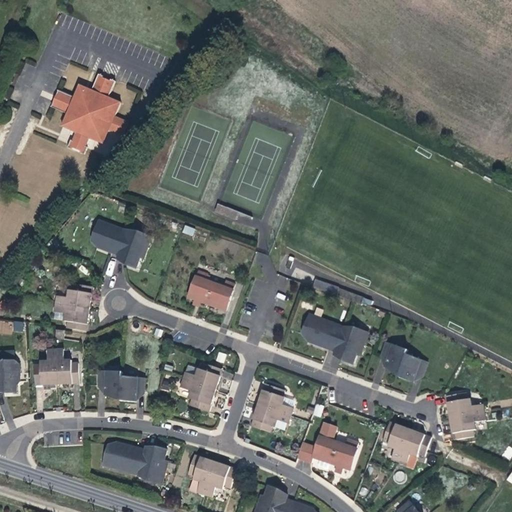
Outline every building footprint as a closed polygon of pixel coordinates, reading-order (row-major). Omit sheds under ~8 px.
[(109,97),(114,80),(97,74),(92,88),(77,83),(73,95),(56,90),(50,106),(65,111),(60,126),(74,131),(68,148),(84,153),(89,139),(103,143),(107,132),(121,137),(126,119),(115,116),(120,101),(109,97)] [(117,256),(125,235),(111,230),(112,226),(98,221),(91,241),(104,246),(102,250),(117,256)] [(192,236),(195,228),(185,225),(182,232),(192,236)] [(126,231),(112,226),(111,230),(125,235),(126,231)] [(136,234),(126,231),(117,259),(127,262),(132,264),(131,267),(137,269),(140,258),(137,257),(141,248),(147,250),(151,236),(137,231),(136,234)] [(102,250),(104,246),(91,241),(96,248),(102,250)] [(227,310),(234,291),(233,290),(235,284),(227,281),(224,287),(211,282),(208,281),(209,277),(210,274),(200,271),(198,277),(197,277),(190,297),(202,301),(227,310)] [(312,287),(333,294),(336,286),(315,279),(312,287)] [(68,328),(87,331),(89,317),(92,298),(94,287),(74,284),(73,291),(70,290),(69,298),(58,296),(55,312),(66,314),(65,321),(68,322),(68,328)] [(337,296),(362,305),(365,297),(339,288),(337,296)] [(358,343),(363,330),(350,325),(349,328),(338,324),(337,328),(315,320),(316,316),(303,311),(295,331),(308,336),(306,341),(322,346),(323,344),(330,346),(329,349),(328,353),(343,358),(342,360),(347,362),(351,351),(349,350),(352,341),(358,343)] [(338,324),(316,316),(315,320),(337,328),(338,324)] [(13,321),(14,331),(24,331),(24,321),(13,321)] [(55,338),(63,338),(63,330),(55,330),(55,338)] [(308,336),(295,331),(302,339),(306,341),(308,336)] [(354,353),(358,343),(352,341),(349,350),(351,351),(354,353)] [(389,368),(401,373),(408,354),(409,349),(388,341),(382,358),(388,360),(386,367),(389,368)] [(35,365),(36,385),(49,385),(69,384),(80,383),(79,363),(73,364),(73,360),(65,361),(65,350),(48,350),(49,361),(41,362),(41,365),(35,365)] [(216,360),(224,363),(226,354),(218,352),(216,360)] [(429,362),(408,354),(401,373),(399,378),(407,381),(414,383),(417,375),(423,377),(429,362)] [(15,381),(14,372),(20,371),(19,358),(5,358),(5,361),(0,361),(0,391),(12,391),(12,393),(17,393),(17,382),(17,381),(15,381)] [(191,405),(210,412),(213,402),(221,378),(223,370),(205,363),(203,369),(199,368),(197,376),(187,372),(181,388),(192,391),(189,398),(193,399),(191,405)] [(145,378),(122,377),(123,372),(99,371),(99,387),(105,387),(105,395),(115,396),(121,396),(121,401),(137,402),(137,394),(145,394),(145,378)] [(414,383),(423,377),(417,375),(414,383)] [(285,390),(266,384),(262,394),(256,413),(252,425),(270,432),(273,426),(276,427),(278,419),(288,423),(294,408),(283,404),(286,397),(283,396),(285,390)] [(467,393),(447,397),(449,406),(452,424),(455,440),(474,436),(473,430),(477,430),(475,422),(486,420),(483,404),(472,406),(471,399),(468,399),(467,393)] [(320,417),(324,406),(316,403),(312,414),(320,417)] [(351,470),(359,448),(358,448),(360,442),(349,438),(346,444),(333,439),(338,426),(326,421),(321,435),(317,447),(303,442),(297,459),(311,464),(313,458),(338,466),(336,472),(342,474),(344,468),(351,470)] [(425,457),(432,437),(420,433),(395,423),(390,421),(382,442),(389,444),(388,447),(395,449),(391,459),(407,465),(411,455),(418,458),(419,454),(425,457)] [(139,472),(145,451),(137,449),(138,446),(132,445),(122,442),(121,447),(114,445),(108,443),(102,465),(116,469),(117,465),(139,472)] [(160,470),(162,461),(165,460),(167,450),(162,448),(161,449),(147,445),(146,448),(145,451),(139,472),(138,476),(149,479),(148,481),(162,485),(165,471),(160,470)] [(510,460),(511,456),(511,447),(508,445),(502,455),(510,460)] [(230,487),(237,469),(227,465),(204,458),(195,455),(189,473),(195,476),(194,479),(201,481),(198,491),(213,497),(216,486),(224,489),(225,486),(230,487)] [(165,471),(168,461),(165,460),(162,461),(160,470),(165,471)] [(139,472),(117,465),(116,469),(138,476),(139,472)] [(511,483),(507,480),(497,496),(511,506),(511,505),(511,483)] [(280,511),(285,501),(286,498),(287,495),(271,490),(272,487),(267,486),(264,497),(263,497),(265,498),(262,507),(257,505),(254,511),(280,511)] [(262,507),(265,498),(263,497),(254,494),(251,503),(257,505),(262,507)] [(310,511),(307,511),(308,506),(298,503),(293,501),(292,504),(285,501),(280,511),(310,511)] [(418,511),(409,501),(397,511),(398,511),(418,511)]
